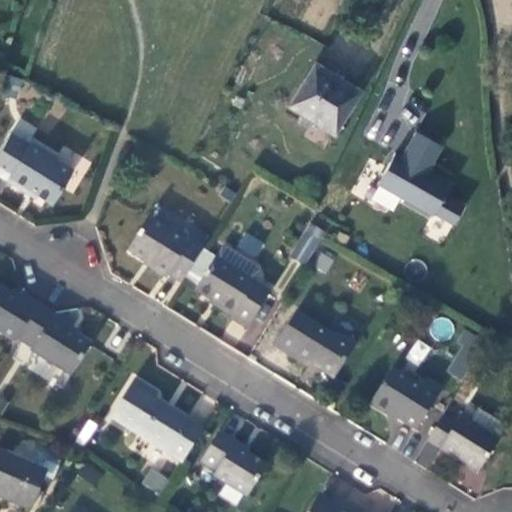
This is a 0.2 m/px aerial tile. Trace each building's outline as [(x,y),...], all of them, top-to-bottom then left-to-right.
[(271,94),(288,105),(291,101),(318,117),(340,81),(296,54),(271,94)] [(431,169),(444,147),(413,128),(369,199),(393,214),(401,200),(433,219),(427,230),(443,240),(458,216),(440,205),(454,183),(431,169)] [(28,143),(10,132),(0,149),(0,175),(26,192),(28,188),(51,203),(72,169),(55,158),(56,156),(31,140),(28,143)] [(178,283),(200,247),(187,239),(185,242),(146,219),(125,252),(149,267),(147,269),(164,279),(166,276),(178,283)] [(308,223),(291,258),(307,265),(324,230),(308,223)] [(295,234),(283,227),(270,248),(282,255),(295,234)] [(235,248),(256,259),(265,243),(245,232),(235,248)] [(219,248),(213,257),(249,281),(255,271),(254,266),(224,247),(219,248)] [(249,281),(213,257),(194,289),(218,305),(217,307),(232,316),(231,319),(247,329),(269,294),(249,281)] [(0,324),(18,295),(2,286),(0,288),(0,324)] [(0,331),(11,339),(10,341),(69,378),(88,346),(45,319),(47,316),(33,307),(34,305),(18,295),(0,324),(0,331)] [(330,334),(295,313),(274,346),(307,367),(309,364),(332,378),(353,345),(337,335),(330,334)] [(464,380),(482,341),(467,334),(449,374),(464,380)] [(419,368),(431,347),(415,339),(403,360),(419,368)] [(444,390),(425,378),(419,387),(391,370),(368,405),(385,416),(391,416),(413,430),(417,433),(444,390)] [(179,460),(200,426),(153,397),(155,392),(132,378),(109,417),(179,460)] [(447,410),(427,442),(476,473),(497,441),(447,410)] [(249,500),(269,466),(250,454),(251,452),(220,432),(200,464),(216,473),(213,478),(249,500)] [(50,460),(30,452),(24,466),(0,456),(0,502),(23,511),(37,478),(46,481),(53,466),(50,460)] [(158,495),(169,480),(151,468),(141,483),(158,495)] [(345,511),(336,506),(338,504),(318,492),(306,511),(345,511)]
